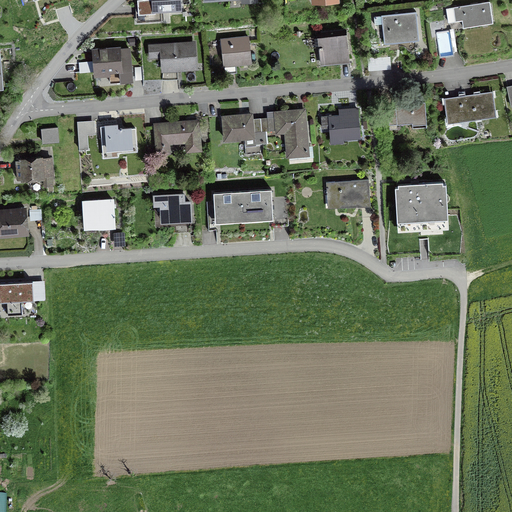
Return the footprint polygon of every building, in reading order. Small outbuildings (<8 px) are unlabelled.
[(136,0),(138,11),(136,11),(136,22),(163,20),(163,10),(182,9),(181,0),(136,0)] [(489,0),(488,0),(445,7),(448,21),(461,18),(462,22),(462,27),(493,22),(489,0)] [(381,15),(374,16),(375,25),(378,24),(379,37),(383,36),(384,42),(419,39),(417,11),(381,14),(381,15)] [(346,32),(317,35),(320,64),(349,61),(346,32)] [(249,34),(220,37),(223,65),(252,62),(249,34)] [(196,40),(148,43),(149,58),(160,57),(161,71),(198,68),(196,40)] [(120,81),(133,80),(133,70),(131,48),(107,50),(107,48),(92,49),(92,52),(94,76),(109,75),(110,82),(120,81)] [(368,70),(391,68),(390,56),(367,58),(368,70)] [(493,90),(444,97),(447,122),(496,116),(493,90)] [(396,108),(388,109),(389,124),(412,122),(412,128),(427,127),(425,100),(409,102),(395,103),(396,108)] [(245,115),(223,117),(225,139),(246,137),(246,144),(263,143),(262,131),(268,130),(268,129),(277,128),(277,130),(286,129),(288,155),(309,154),(306,125),(301,126),(301,123),(300,110),(276,112),(276,121),(268,122),(267,116),(261,117),(252,118),(251,114),(245,115)] [(339,115),(321,116),(322,127),(332,127),(333,137),(360,135),(359,110),(344,111),(339,111),(339,115)] [(77,120),(79,149),(89,148),(88,134),(96,133),(95,119),(77,120)] [(155,123),(158,153),(169,152),(168,144),(187,142),(187,150),(199,149),(197,120),(155,123)] [(117,125),(100,126),(102,150),(117,149),(117,152),(137,150),(136,127),(118,128),(117,125)] [(58,127),(41,128),(42,142),(59,141),(58,127)] [(53,158),(17,160),(17,178),(43,177),(43,187),(54,186),(53,158)] [(369,178),(326,180),(327,205),(370,202),(369,178)] [(415,184),(398,185),(401,228),(446,225),(443,182),(415,184)] [(271,187),(213,191),(214,203),(215,217),(273,213),(272,200),(271,187)] [(183,193),(154,195),(155,205),(161,204),(162,218),(191,216),(189,201),(184,201),(183,196),(183,193)] [(113,199),(84,200),(85,222),(114,220),(113,204),(113,199)] [(24,208),(0,209),(0,234),(25,233),(24,208)] [(41,218),(40,211),(31,211),(31,219),(41,218)] [(126,245),(125,231),(114,232),(115,246),(126,245)] [(44,279),(0,281),(0,300),(6,301),(7,314),(22,313),(21,300),(45,298),(44,279)]
